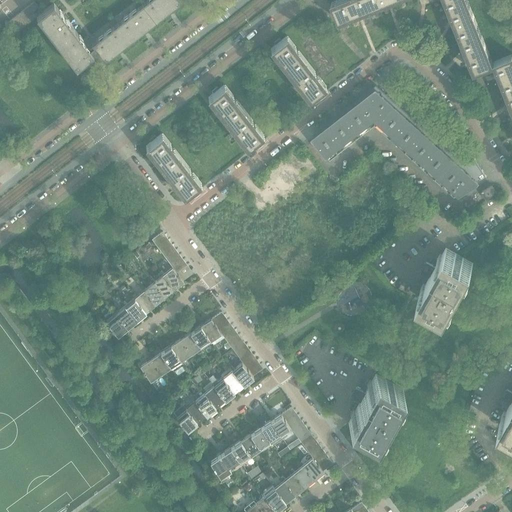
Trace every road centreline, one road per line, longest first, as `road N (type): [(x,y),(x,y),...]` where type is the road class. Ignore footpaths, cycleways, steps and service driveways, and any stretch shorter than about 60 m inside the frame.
road 1 (residential): [(511,185),(451,92),(405,51),(172,224)]
road 2 (residential): [(109,138),(288,0)]
road 3 (residential): [(246,0),(93,118)]
road 4 (residential): [(0,223),(109,138)]
road 5 (residential): [(282,374),(211,277)]
